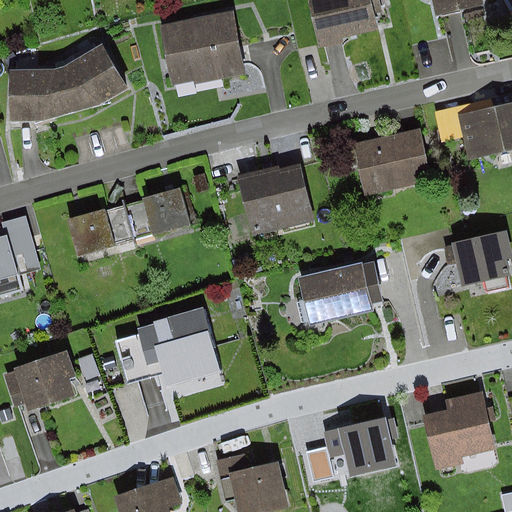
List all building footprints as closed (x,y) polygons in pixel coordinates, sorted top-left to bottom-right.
[(307,0),(318,48),(343,42),(342,38),(377,30),(374,14),(382,12),(379,0),(307,0)] [(432,0),(436,17),(485,6),(483,0),(432,0)] [(233,11),(161,26),(173,85),(194,81),(195,85),(246,74),(233,11)] [(54,70),(9,70),(10,121),(35,122),(99,106),(128,89),(101,46),(63,67),(54,70)] [(459,116),(493,108),(491,99),(434,111),(440,143),(464,138),(459,116)] [(511,103),(493,108),(459,116),(464,138),(469,160),(511,150),(511,103)] [(420,131),(354,146),(364,193),(430,178),(420,131)] [(278,166),(238,176),(253,236),(312,221),(299,165),(279,170),(278,166)] [(143,201),(124,207),(132,237),(151,231),(153,238),(191,227),(180,188),(142,199),(143,201)] [(105,209),(67,219),(77,257),(116,247),(115,242),(132,237),(124,207),(106,212),(105,209)] [(3,224),(6,235),(18,276),(41,270),(26,217),(3,224)] [(469,263),(474,285),(495,279),(498,290),(511,286),(511,230),(465,243),(466,245),(455,248),(460,266),(469,263)] [(0,237),(0,297),(23,290),(18,276),(6,235),(0,237)] [(387,260),(377,262),(312,276),(322,321),(385,307),(384,302),(396,299),(387,260)] [(152,334),(127,341),(139,379),(163,372),(161,366),(223,348),(212,309),(150,327),(152,334)] [(24,365),(25,370),(14,374),(24,405),(38,400),(40,409),(86,394),(81,377),(86,375),(77,348),(24,365)] [(461,408),(436,414),(448,467),(475,461),(474,455),(506,447),(493,391),(459,398),(461,408)] [(9,409),(0,412),(0,416),(2,423),(13,419),(9,409)] [(398,418),(339,432),(347,467),(357,465),(358,469),(407,458),(398,418)] [(256,452),(226,460),(236,499),(245,497),(248,511),(273,511),(300,505),(289,461),(260,468),(256,452)] [(183,475),(126,496),(131,511),(182,511),(180,506),(193,501),(183,475)]
